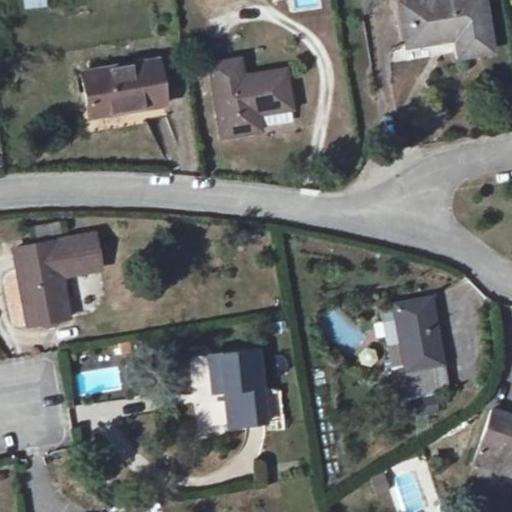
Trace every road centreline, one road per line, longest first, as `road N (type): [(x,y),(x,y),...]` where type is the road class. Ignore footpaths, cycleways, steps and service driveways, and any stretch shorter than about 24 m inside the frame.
road 1 (residential): [(0,200),(69,195),(373,206)]
road 2 (residential): [(373,206),(414,237),(511,278)]
road 3 (residential): [(511,156),(389,175)]
